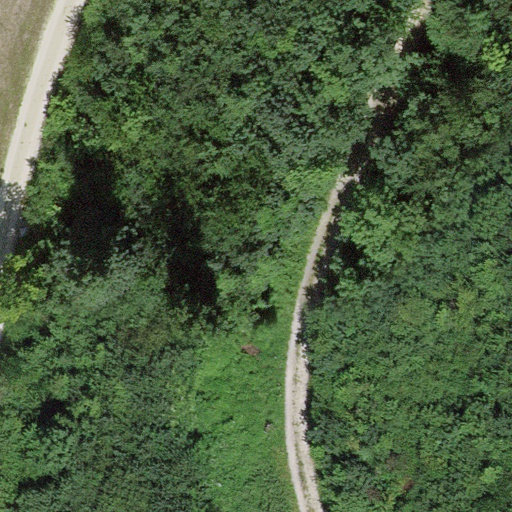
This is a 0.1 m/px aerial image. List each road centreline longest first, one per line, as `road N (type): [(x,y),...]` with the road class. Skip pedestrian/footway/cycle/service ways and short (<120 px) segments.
road 1 (track): [(293,511),(276,397),(283,325),(313,235),(438,0)]
road 2 (track): [(67,0),(0,212)]
